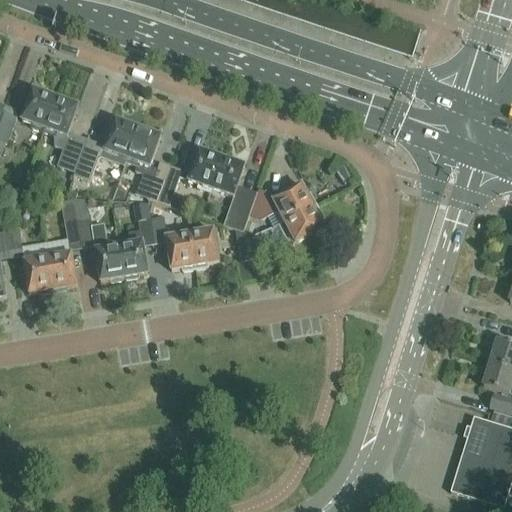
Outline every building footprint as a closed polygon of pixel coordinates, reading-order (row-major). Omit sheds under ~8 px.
[(31,132),(43,136),(56,101),(33,93),(21,125),(32,129),(31,132)] [(78,110),(56,101),(43,136),(54,141),(51,150),(63,154),(57,171),(75,178),(86,147),(85,147),(67,140),(78,110)] [(6,109),(0,124),(0,156),(2,157),(5,147),(7,148),(20,113),(6,109)] [(127,164),(139,132),(116,123),(106,150),(87,143),(85,147),(86,147),(75,178),(90,183),(97,164),(103,161),(114,166),(116,160),(127,164)] [(139,132),(127,164),(138,168),(135,175),(154,182),(147,202),(158,206),(171,170),(160,166),(158,173),(150,170),(161,140),(139,132)] [(198,193),(209,197),(221,161),(199,154),(188,186),(199,190),(198,193)] [(244,169),(221,161),(209,197),(222,202),(223,199),(233,202),(223,230),(237,234),(243,237),(243,236),(249,221),(255,203),(235,197),(244,169)] [(171,170),(158,206),(169,210),(182,174),(171,170)] [(279,216),(284,225),(313,210),(302,189),(277,202),(275,198),(258,193),(255,203),(249,221),(262,225),(279,216)] [(324,231),(313,210),(284,225),(279,228),(290,249),(324,231)] [(163,220),(151,222),(154,248),(167,246),(172,274),(195,270),(189,237),(167,240),(163,220)] [(91,221),(77,223),(83,251),(94,249),(96,249),(93,230),(91,221)] [(129,247),(119,248),(124,282),(148,278),(143,250),(154,248),(151,222),(137,224),(138,233),(128,235),(129,247)] [(83,251),(77,223),(64,225),(69,254),(83,251)] [(101,286),(124,282),(119,248),(108,250),(104,228),(93,230),(96,249),(94,249),(95,253),(101,286)] [(254,240),(257,262),(276,259),(271,232),(254,240)] [(213,233),(189,237),(195,270),(218,267),(213,233)] [(241,265),(257,262),(254,240),(243,236),(243,237),(237,234),(241,265)] [(0,262),(12,261),(10,248),(8,248),(6,236),(0,236),(0,262)] [(10,248),(12,261),(22,260),(20,246),(10,248)] [(60,256),(47,258),(53,294),(76,290),(71,256),(60,258),(60,256)] [(53,294),(47,258),(34,261),(34,262),(24,264),(29,298),(53,294)] [(511,347),(498,343),(490,367),(511,373),(511,347)] [(511,373),(490,367),(483,391),(510,399),(511,394),(511,373)] [(511,406),(498,402),(494,413),(511,418),(511,406)] [(511,432),(473,421),(450,496),(501,511),(503,511),(511,485),(511,432)]
